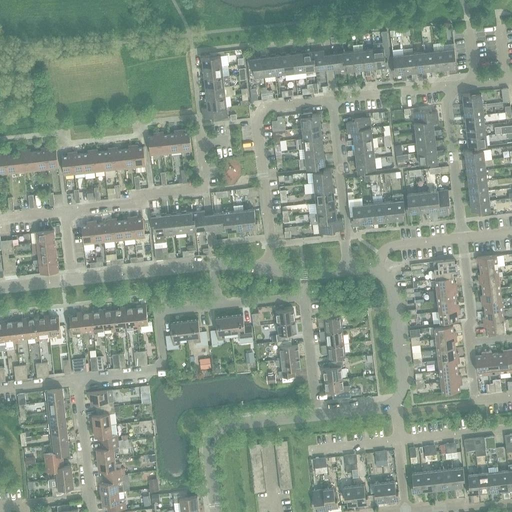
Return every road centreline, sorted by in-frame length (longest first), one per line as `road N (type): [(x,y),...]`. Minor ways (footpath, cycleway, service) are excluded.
road 1 (residential): [(64,210),(204,187),(191,50)]
road 2 (residential): [(267,233),(255,119),(264,105),(334,97)]
road 3 (residential): [(214,511),(209,453),(217,432),(313,416)]
road 4 (residential): [(462,238),(449,86)]
road 5 (residential): [(393,405),(401,391),(392,290),(374,272)]
road 6 (residential): [(77,379),(158,369),(157,308)]
road 7 (residential): [(212,264),(71,279)]
road 8 (residential): [(347,235),(334,97)]
road 9 (residential): [(92,511),(77,379)]
road 10 (residential): [(313,416),(301,293)]
